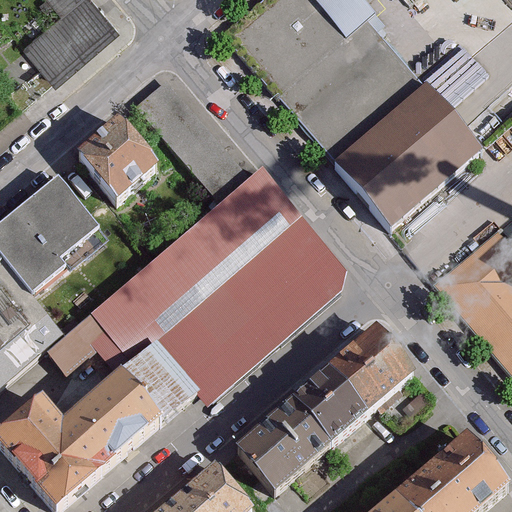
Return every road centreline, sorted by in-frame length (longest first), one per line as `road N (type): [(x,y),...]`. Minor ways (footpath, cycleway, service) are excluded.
road 1 (residential): [(378,286),(116,511)]
road 2 (residential): [(378,286),(168,34)]
road 3 (unclassified): [(0,181),(168,34)]
road 4 (residential): [(511,444),(378,286)]
